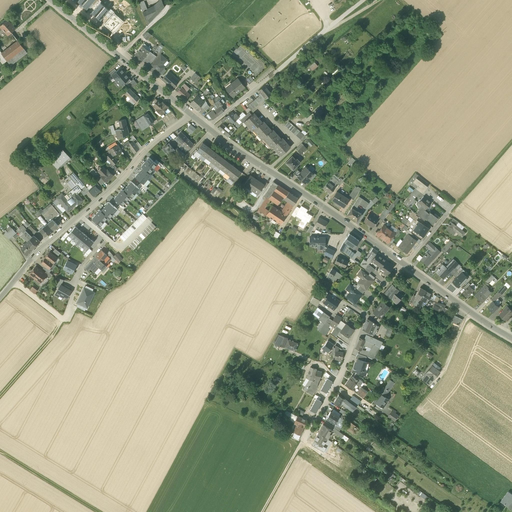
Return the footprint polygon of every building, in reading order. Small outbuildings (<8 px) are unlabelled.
[(87,9),(91,3),(94,0),(86,0),(82,5),(87,9)] [(147,24),(164,7),(164,6),(161,0),(154,7),(147,10),(144,0),(139,2),(147,24)] [(91,13),(96,16),(105,6),(100,3),(96,7),(91,13)] [(100,20),(105,15),(109,10),(105,6),(96,16),(100,20)] [(105,24),(110,28),(118,18),(114,14),(110,19),(105,24)] [(114,32),(118,26),(123,21),(118,18),(110,28),(114,32)] [(0,25),(0,26),(8,35),(16,28),(7,19),(0,25)] [(128,26),(123,33),(129,39),(135,32),(128,26)] [(1,53),(7,61),(24,48),(18,41),(1,53)] [(141,62),(142,60),(144,58),(149,52),(142,46),(134,57),(141,62)] [(24,48),(7,61),(10,65),(27,53),(24,48)] [(144,60),(147,62),(152,54),(149,52),(144,58),(146,59),(144,60)] [(156,57),(152,54),(147,62),(150,65),(156,57)] [(153,66),(156,68),(160,72),(164,68),(161,66),(163,65),(166,61),(167,60),(161,54),(151,65),(153,66)] [(314,62),(309,66),(312,70),(318,66),(314,62)] [(111,75),(116,81),(125,73),(121,68),(116,71),(111,75)] [(162,79),(173,88),(177,83),(175,81),(175,77),(169,72),(162,79)] [(130,78),(125,73),(116,81),(121,86),(123,84),(129,79),(130,78)] [(245,80),(249,84),(254,80),(250,76),(245,80)] [(225,88),(233,97),(245,87),(241,83),(238,78),(231,83),(232,84),(226,89),(226,87),(225,88)] [(259,96),(263,101),(267,98),(272,94),(264,85),(258,90),(260,93),(258,95),(259,96)] [(177,92),(186,99),(190,95),(186,92),(182,87),(181,88),(177,92)] [(128,101),(132,105),(139,98),(128,88),(124,93),(130,99),(128,101)] [(190,103),(197,110),(200,106),(204,102),(197,96),(190,103)] [(255,99),(252,102),(256,107),(259,104),(263,101),(259,96),(255,99)] [(222,98),(220,99),(217,101),(216,102),(219,107),(221,106),(225,102),(222,98)] [(156,110),(162,115),(168,107),(165,105),(165,104),(165,103),(164,103),(162,102),(161,104),(158,100),(153,106),(157,109),(156,110)] [(252,102),(247,106),(251,110),(256,107),(252,102)] [(224,110),(221,106),(219,107),(217,108),(213,111),(213,112),(217,116),(225,110),(224,110)] [(314,111),(318,116),(323,112),(319,107),(314,111)] [(213,119),(217,116),(213,112),(213,111),(212,110),(208,114),(211,118),(213,119)] [(172,111),(167,115),(170,120),(175,116),(172,111)] [(240,120),(242,123),(244,121),(251,115),(249,112),(246,115),(240,120)] [(148,113),(144,115),(150,124),(154,122),(148,113)] [(228,119),(232,124),(235,121),(238,118),(239,117),(238,116),(236,114),(234,116),(231,113),(226,117),(228,119)] [(244,121),(249,126),(258,118),(253,113),(251,115),(244,121)] [(150,125),(150,124),(144,115),(135,121),(139,127),(141,130),(148,126),(150,125)] [(165,123),(170,120),(167,115),(162,118),(165,123)] [(253,131),(254,130),(262,123),(258,118),(249,126),(253,131)] [(232,124),(236,128),(238,127),(242,123),(240,120),(238,121),(237,120),(236,121),(235,121),(232,124)] [(254,130),(258,134),(267,126),(263,122),(262,123),(254,130)] [(218,128),(228,137),(230,135),(229,135),(232,132),(222,124),(218,128)] [(262,139),(263,138),(271,131),(267,126),(258,134),(262,139)] [(128,134),(126,127),(122,128),(115,130),(116,130),(116,133),(118,137),(128,134)] [(263,138),(267,142),(276,134),(272,130),(271,131),(263,138)] [(176,138),(179,141),(182,143),(187,138),(181,132),(177,137),(176,138)] [(272,147),(273,146),(280,139),(276,134),(267,142),(272,147)] [(183,149),(185,147),(188,149),(188,150),(193,144),(187,138),(182,143),(180,146),(183,149)] [(273,146),(277,151),(286,143),(282,138),(280,139),(273,146)] [(314,144),(308,138),(305,141),(310,147),(314,144)] [(177,147),(178,148),(180,146),(177,143),(173,139),(171,141),(177,147)] [(128,146),(134,153),(138,150),(134,145),(133,143),(131,145),(130,143),(129,142),(128,141),(123,144),(125,148),(128,146)] [(169,143),(175,149),(177,147),(171,141),(169,143)] [(196,150),(201,154),(208,146),(203,142),(196,150)] [(168,155),(172,152),(175,149),(169,143),(163,149),(168,155)] [(290,147),(286,143),(277,151),(281,155),(290,147)] [(108,150),(110,154),(112,157),(112,156),(112,157),(122,151),(121,151),(117,145),(109,149),(108,150)] [(298,151),(301,154),(307,148),(303,145),(298,151)] [(208,146),(201,154),(206,158),(212,150),(208,146)] [(178,148),(177,147),(175,149),(178,153),(183,158),(185,155),(181,151),(178,148)] [(51,162),(57,169),(70,157),(62,149),(53,158),(54,159),(51,162)] [(212,150),(206,158),(211,162),(217,154),(212,150)] [(117,162),(112,157),(112,156),(112,157),(110,154),(106,157),(108,160),(111,163),(113,165),(117,162)] [(211,162),(216,165),(222,157),(217,154),(211,162)] [(286,162),(293,169),(299,163),(300,162),(299,161),(300,160),(298,158),(297,159),(296,158),(295,159),(292,156),(286,162)] [(149,157),(145,162),(153,169),(157,164),(154,162),(149,157)] [(216,165),(220,169),(227,161),(222,157),(216,165)] [(154,162),(157,164),(161,167),(161,168),(163,165),(156,159),(154,162)] [(121,168),(123,170),(130,162),(127,160),(121,168)] [(220,169),(225,173),(231,164),(227,161),(220,169)] [(150,173),(153,169),(145,162),(141,167),(143,168),(146,171),(150,173)] [(109,165),(115,171),(117,169),(113,165),(111,163),(109,165)] [(231,164),(225,173),(230,176),(236,168),(231,164)] [(97,171),(101,175),(106,170),(102,166),(97,171)] [(313,174),(307,169),(305,167),(304,169),(301,172),(297,176),(298,176),(305,183),(309,178),(313,174)] [(89,172),(95,177),(98,174),(93,168),(89,172)] [(143,168),(139,172),(147,179),(151,175),(150,173),(146,171),(143,168)] [(241,172),(236,168),(230,176),(229,178),(234,182),(241,172)] [(107,169),(106,170),(101,175),(100,176),(105,181),(106,182),(113,175),(107,169)] [(80,190),(85,186),(74,172),(69,176),(77,185),(80,190)] [(143,184),(147,179),(139,172),(135,177),(141,182),(143,184)] [(94,178),(101,185),(105,181),(100,176),(98,174),(95,177),(94,178)] [(416,178),(426,185),(428,183),(415,174),(409,182),(416,188),(417,186),(417,185),(413,182),(416,178)] [(244,185),(248,188),(255,178),(250,175),(244,185)] [(323,188),(330,194),(334,189),(333,188),(337,184),(338,182),(337,182),(332,177),(328,182),(328,181),(323,188)] [(248,188),(253,191),(259,181),(255,178),(248,188)] [(421,191),(421,192),(426,185),(416,178),(413,182),(417,185),(417,186),(416,188),(421,191)] [(264,185),(259,181),(253,191),(258,194),(263,187),(264,185)] [(131,182),(127,186),(136,193),(140,189),(137,187),(131,182)] [(264,195),(265,196),(267,197),(270,199),(276,192),(282,196),(285,198),(289,192),(273,182),(264,195)] [(137,187),(140,189),(142,190),(144,192),(146,190),(144,188),(139,184),(137,187)] [(70,193),(71,195),(75,191),(77,194),(81,192),(81,191),(80,190),(77,185),(71,190),(69,192),(70,192),(70,193)] [(89,191),(94,197),(100,191),(99,189),(95,185),(93,186),(92,187),(89,190),(88,191),(89,191)] [(81,192),(84,196),(89,191),(88,191),(89,190),(87,188),(85,186),(80,190),(81,191),(81,192)] [(127,186),(123,191),(127,194),(130,197),(132,198),(136,193),(127,186)] [(349,197),(353,200),(360,190),(356,187),(349,197)] [(416,196),(417,196),(420,192),(416,188),(412,193),(416,196)] [(122,189),(118,194),(126,201),(130,197),(127,194),(123,191),(122,189)] [(82,200),(77,194),(75,191),(71,195),(70,195),(72,197),(70,198),(67,201),(64,197),(59,201),(60,202),(66,209),(67,211),(68,210),(68,211),(71,209),(70,209),(75,205),(76,206),(78,204),(79,203),(79,204),(82,202),(81,201),(82,200)] [(339,205),(344,207),(349,199),(348,198),(337,191),(331,200),(336,202),(334,204),(338,207),(339,205)] [(277,203),(282,196),(276,192),(270,199),(276,203),(277,203)] [(298,198),(289,192),(285,198),(285,199),(288,202),(293,205),(298,198)] [(403,203),(408,207),(411,203),(414,199),(416,196),(412,193),(403,203)] [(56,205),(60,202),(59,201),(64,197),(63,196),(62,194),(57,198),(57,199),(55,201),(55,200),(53,202),(56,205)] [(123,206),(126,201),(118,194),(114,199),(120,204),(123,206)] [(258,210),(262,212),(264,208),(270,199),(267,197),(266,198),(258,210)] [(359,204),(365,208),(368,203),(359,197),(356,202),(359,204)] [(389,212),(394,206),(394,205),(398,199),(397,197),(392,203),(387,210),(389,212)] [(418,203),(422,205),(426,209),(431,203),(423,197),(418,203)] [(60,202),(56,205),(63,212),(66,209),(60,202)] [(109,202),(105,207),(113,214),(117,209),(116,208),(109,202)] [(288,202),(282,212),(287,215),(293,205),(288,202)] [(347,215),(357,221),(361,214),(357,211),(358,209),(357,208),(359,204),(356,202),(352,208),(347,215)] [(37,211),(38,212),(40,215),(43,212),(52,205),(50,203),(42,210),(41,208),(37,211)] [(52,205),(43,212),(49,219),(51,218),(52,219),(59,214),(54,207),(52,205)] [(60,215),(63,212),(56,205),(54,207),(59,214),(60,215)] [(426,209),(422,205),(419,209),(418,209),(419,210),(416,214),(419,217),(424,210),(425,210),(426,209)] [(123,210),(118,206),(116,208),(117,209),(120,212),(123,214),(125,212),(123,210)] [(280,225),(287,215),(282,212),(273,206),(269,211),(266,215),(280,225)] [(292,215),(295,217),(295,216),(296,215),(296,214),(300,208),(297,206),(292,215)] [(300,225),(304,227),(307,222),(308,222),(312,216),(306,212),(308,210),(301,206),(300,208),(296,214),(296,215),(302,218),(303,219),(300,225)] [(109,218),(113,214),(105,207),(101,211),(105,214),(104,214),(108,217),(109,218)] [(16,208),(7,215),(9,217),(18,210),(16,208)] [(100,210),(96,214),(104,222),(108,217),(104,214),(105,214),(101,211),(100,210)] [(429,214),(425,210),(424,210),(419,217),(424,221),(426,218),(429,214)] [(414,220),(416,222),(417,221),(416,220),(418,218),(415,215),(416,214),(413,211),(409,216),(410,216),(414,220)] [(47,223),(52,219),(51,218),(49,219),(43,212),(40,215),(47,223)] [(429,213),(429,214),(426,218),(433,224),(438,216),(434,213),(433,215),(430,212),(429,213)] [(368,223),(373,227),(378,219),(369,213),(364,221),(367,224),(368,223)] [(100,226),(104,222),(96,214),(92,219),(98,224),(100,226)] [(38,217),(45,226),(47,223),(40,215),(38,217)] [(296,215),(295,216),(301,219),(298,225),(303,228),(304,227),(300,225),(303,219),(302,218),(296,215)] [(315,225),(317,226),(323,229),(327,222),(319,217),(315,225)] [(401,221),(409,227),(410,224),(408,223),(409,222),(407,220),(404,217),(401,221)] [(58,226),(52,219),(47,223),(53,230),(58,226)] [(410,232),(418,222),(417,221),(416,222),(414,220),(411,223),(410,224),(409,227),(410,227),(408,230),(410,232)] [(456,232),(462,237),(465,233),(462,230),(456,226),(451,221),(448,224),(450,225),(449,226),(448,226),(446,229),(450,233),(453,230),(456,232)] [(423,225),(418,222),(410,232),(415,236),(421,240),(428,229),(424,226),(425,225),(423,224),(423,225)] [(53,230),(47,223),(45,226),(39,230),(45,237),(53,230)] [(376,235),(382,239),(389,229),(384,225),(383,225),(382,227),(376,235)] [(69,234),(68,235),(69,236),(72,238),(73,239),(80,230),(75,227),(69,234)] [(3,232),(9,239),(16,233),(11,228),(11,229),(7,232),(5,230),(3,232)] [(394,233),(389,229),(382,239),(388,243),(389,241),(392,237),(393,235),(395,233),(394,233)] [(80,230),(73,239),(77,243),(84,234),(80,230)] [(23,233),(30,239),(32,237),(25,231),(23,233)] [(66,232),(61,239),(63,241),(68,235),(69,234),(66,232)] [(20,235),(27,242),(30,239),(23,233),(21,235),(20,235)] [(89,238),(84,234),(77,243),(82,247),(89,238)] [(349,234),(344,241),(348,244),(350,245),(353,248),(359,240),(349,234)] [(398,247),(406,253),(413,245),(416,241),(413,238),(408,235),(408,234),(402,241),(399,246),(398,247)] [(34,235),(32,237),(30,239),(36,246),(40,241),(35,236),(34,235)] [(317,249),(322,249),(322,246),(324,246),(325,237),(310,237),(309,246),(317,246),(317,249)] [(93,242),(89,238),(82,247),(86,250),(93,242)] [(36,246),(30,239),(27,242),(25,244),(32,250),(36,246)] [(441,250),(444,253),(446,251),(448,249),(453,243),(450,240),(448,242),(449,242),(446,246),(445,245),(441,250)] [(343,252),(348,244),(344,241),(340,250),(343,252)] [(420,260),(425,265),(432,257),(433,259),(440,252),(435,247),(429,242),(426,245),(432,251),(431,251),(429,254),(427,253),(420,260)] [(32,250),(25,244),(21,248),(27,255),(32,250)] [(348,244),(343,252),(345,254),(348,256),(351,251),(348,249),(350,245),(348,244)] [(324,254),(331,257),(334,251),(327,248),(325,252),(324,254)] [(89,249),(83,256),(86,258),(92,251),(89,249)] [(96,257),(101,262),(107,256),(106,255),(101,251),(96,257)] [(113,263),(116,260),(113,257),(113,256),(109,251),(106,255),(107,256),(111,259),(110,260),(113,263)] [(47,255),(45,258),(53,264),(57,258),(49,252),(47,255)] [(122,259),(117,253),(113,256),(113,257),(116,260),(118,263),(122,259)] [(371,261),(381,268),(386,261),(376,254),(374,256),(371,261)] [(111,259),(107,256),(101,262),(105,265),(108,263),(110,260),(111,259)] [(335,263),(345,267),(348,261),(338,256),(335,263)] [(96,257),(85,268),(89,271),(90,269),(93,271),(97,266),(99,267),(102,270),(102,271),(106,266),(105,265),(101,262),(96,257)] [(49,269),(53,264),(45,258),(43,260),(41,263),(45,266),(49,269)] [(367,261),(364,259),(360,265),(365,268),(366,267),(368,264),(369,263),(367,261)] [(436,272),(443,279),(447,274),(450,272),(451,271),(455,267),(458,264),(453,259),(445,267),(442,265),(438,270),(436,272)] [(69,262),(67,261),(63,269),(72,273),(76,266),(69,262)] [(393,266),(386,261),(381,268),(379,270),(387,275),(393,266)] [(35,278),(40,283),(47,275),(44,273),(36,266),(29,274),(35,278)] [(453,275),(457,271),(458,270),(455,267),(451,271),(450,272),(453,275)] [(332,269),(330,273),(337,277),(339,278),(342,275),(332,269)] [(361,285),(366,290),(374,280),(373,280),(368,276),(361,270),(357,275),(362,279),(358,284),(361,285)] [(452,282),(458,287),(462,283),(464,281),(463,280),(468,274),(463,270),(459,273),(460,273),(458,275),(456,278),(452,282)] [(327,277),(334,281),(337,277),(330,273),(327,277)] [(463,280),(464,281),(467,283),(472,278),(468,274),(463,280)] [(61,285),(64,280),(57,278),(55,286),(59,288),(61,285)] [(354,303),(355,304),(356,303),(363,294),(357,290),(352,286),(350,284),(346,289),(351,293),(347,298),(348,298),(354,303)] [(392,284),(388,288),(395,294),(397,292),(399,289),(392,284)] [(65,285),(64,287),(61,285),(59,288),(57,292),(55,295),(58,297),(59,295),(63,298),(64,296),(67,298),(71,291),(68,289),(69,288),(65,285)] [(475,296),(482,303),(492,293),(488,289),(489,288),(486,285),(475,296)] [(504,285),(498,292),(501,295),(507,289),(504,285)] [(86,307),(87,307),(92,296),(91,295),(92,292),(89,290),(90,288),(86,286),(85,288),(84,288),(77,303),(78,303),(84,306),(86,307)] [(462,293),(467,298),(474,290),(469,286),(466,289),(462,293)] [(415,297),(419,299),(422,295),(423,296),(426,291),(419,287),(419,288),(415,296),(414,296),(415,297)] [(391,299),(392,298),(395,294),(388,288),(384,293),(391,299)] [(339,301),(340,301),(342,298),(328,289),(326,291),(328,293),(339,301)] [(498,292),(491,299),(493,301),(494,302),(498,298),(501,295),(498,292)] [(324,303),(333,309),(339,301),(328,293),(325,296),(325,297),(322,301),(324,303)] [(400,299),(395,294),(392,298),(393,299),(393,301),(396,303),(397,303),(398,302),(400,299)] [(422,295),(419,299),(422,301),(426,303),(426,302),(428,299),(423,296),(422,295)] [(320,301),(315,298),(313,297),(310,302),(316,306),(320,301)] [(487,307),(493,313),(499,307),(499,306),(500,305),(499,304),(501,302),(498,298),(494,302),(493,301),(487,307)] [(376,315),(380,319),(380,318),(379,317),(380,315),(381,316),(382,315),(381,314),(382,313),(384,314),(389,307),(382,301),(378,307),(374,313),(373,313),(376,315)] [(500,315),(506,320),(511,313),(511,310),(508,307),(507,306),(504,310),(500,315)] [(440,312),(446,315),(448,310),(443,307),(440,312)] [(330,316),(323,311),(318,319),(321,322),(324,324),(325,322),(330,325),(332,321),(329,318),(330,316)] [(335,328),(336,326),(340,321),(341,318),(336,315),(332,321),(330,325),(333,327),(335,328)] [(451,322),(459,326),(463,320),(454,315),(451,322)] [(374,335),(378,325),(373,323),(374,322),(373,321),(367,319),(363,330),(367,332),(374,335)] [(346,325),(340,321),(336,326),(341,330),(342,331),(346,325)] [(330,325),(325,322),(324,324),(319,331),(319,332),(325,336),(330,329),(328,328),(330,325)] [(346,324),(346,325),(342,331),(341,332),(348,337),(354,330),(346,324)] [(331,333),(336,337),(341,330),(336,326),(335,328),(331,333)] [(275,345),(283,347),(288,338),(280,335),(275,345)] [(365,340),(372,343),(374,338),(372,337),(366,335),(364,340),(365,340)] [(283,347),(295,351),(299,342),(288,338),(283,347)] [(362,350),(364,345),(365,340),(364,340),(359,338),(355,348),(361,350),(361,351),(362,350)] [(372,343),(374,344),(380,347),(381,345),(382,342),(374,338),(372,343)] [(372,343),(365,340),(364,345),(367,347),(368,347),(368,348),(371,349),(374,344),(372,343)] [(322,348),(328,352),(333,345),(327,341),(322,348)] [(371,349),(370,352),(376,355),(379,349),(380,347),(374,344),(371,349)] [(361,350),(359,354),(366,357),(367,357),(369,354),(370,352),(371,349),(368,348),(368,347),(367,347),(366,351),(362,350),(361,351),(361,350)] [(343,353),(337,352),(335,352),(335,353),(335,359),(337,359),(336,361),(341,362),(341,359),(342,359),(343,353)] [(365,362),(366,357),(359,354),(358,354),(356,357),(356,361),(356,362),(357,362),(357,361),(362,363),(363,361),(364,362),(364,361),(365,362)] [(357,373),(361,374),(362,371),(366,372),(369,363),(365,362),(364,361),(364,362),(363,361),(362,363),(357,361),(357,362),(356,365),(355,365),(353,371),(357,372),(357,373)] [(439,372),(437,370),(432,366),(426,373),(428,375),(426,377),(432,382),(435,377),(437,378),(439,375),(437,374),(439,372)] [(306,378),(310,379),(313,380),(314,379),(316,371),(316,369),(310,367),(306,378)] [(354,387),(356,384),(358,381),(356,379),(355,379),(352,376),(345,385),(352,390),(352,389),(353,389),(354,387)] [(327,379),(321,390),(326,392),(332,382),(327,379)] [(377,404),(383,408),(388,400),(384,397),(394,383),(390,380),(385,389),(383,387),(373,401),(377,404)] [(316,386),(310,385),(306,391),(311,394),(316,386)] [(357,394),(363,398),(367,392),(361,387),(357,394)] [(341,403),(342,404),(345,400),(338,395),(334,403),(339,406),(341,403)] [(353,396),(350,399),(357,405),(360,401),(353,396)] [(319,400),(316,399),(310,410),(315,412),(321,402),(319,400)] [(342,404),(353,411),(355,407),(345,400),(342,404)] [(395,414),(392,411),(388,417),(395,421),(398,416),(395,414)] [(326,419),(336,424),(338,421),(337,420),(339,417),(331,412),(330,412),(326,419)] [(294,423),(298,425),(298,424),(304,427),(307,420),(297,416),(296,418),(294,423)] [(338,421),(336,424),(335,425),(341,429),(345,420),(339,417),(337,420),(338,421)] [(300,434),(304,427),(298,424),(298,425),(294,432),(300,435),(300,434)] [(321,427),(318,433),(327,439),(330,435),(329,434),(331,429),(323,425),(322,427),(321,427)] [(292,437),(298,440),(301,434),(300,434),(300,435),(294,432),(292,437)] [(326,442),(327,439),(318,433),(314,440),(318,442),(317,444),(318,444),(322,446),(325,441),(326,442)] [(501,502),(509,508),(511,504),(511,494),(508,491),(501,502)]
